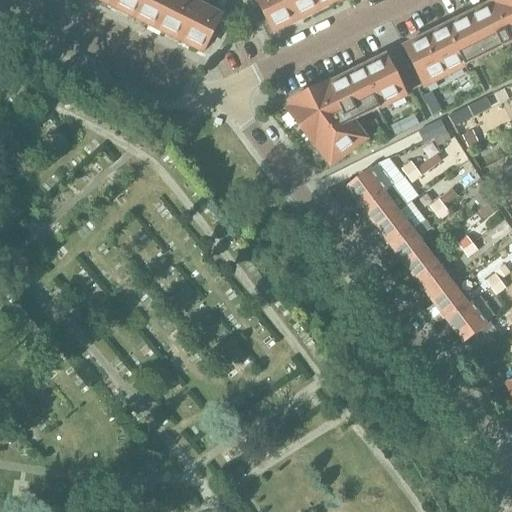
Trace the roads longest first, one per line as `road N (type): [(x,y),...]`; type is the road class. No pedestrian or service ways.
road 1 (residential): [(502,465),(225,93)]
road 2 (residential): [(225,93),(408,0)]
road 3 (residential): [(225,93),(188,91),(49,18)]
